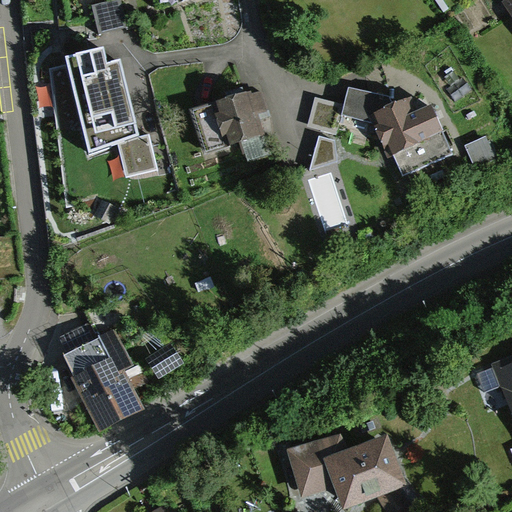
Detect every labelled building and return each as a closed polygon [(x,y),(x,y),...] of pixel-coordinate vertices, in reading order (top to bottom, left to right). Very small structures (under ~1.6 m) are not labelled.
[(121,0),(112,0),(93,5),(100,35),(129,27),(121,0)] [(511,0),(509,0),(501,5),(511,24),(511,0)] [(104,47),(67,56),(90,153),(139,134),(121,60),(108,64),(104,47)] [(391,97),(349,88),(345,105),(342,116),(373,124),(389,159),(395,157),(404,176),(454,153),(430,104),(418,109),(413,96),(395,104),(391,97)] [(249,92),(192,113),(207,157),(266,135),(260,120),(271,116),(262,91),(251,96),(249,92)] [(342,116),(345,105),(315,97),(307,127),(337,135),(342,116)] [(119,144),(127,175),(158,168),(150,136),(119,144)] [(335,140),(319,137),(310,169),(337,161),(335,140)] [(486,139),(466,148),(476,170),(496,161),(486,139)] [(312,180),(328,231),(351,224),(335,173),(312,180)] [(15,236),(0,238),(0,277),(21,274),(15,236)] [(99,338),(101,342),(64,361),(100,433),(144,412),(126,375),(136,370),(116,330),(99,338)] [(171,346),(146,363),(159,382),(184,365),(171,346)] [(511,365),(487,375),(504,418),(511,414),(511,365)] [(343,433),(287,447),(299,499),(335,489),(342,509),(407,483),(388,435),(346,448),(343,433)]
